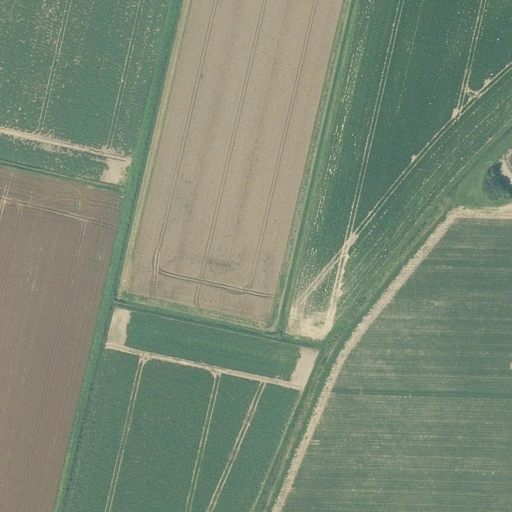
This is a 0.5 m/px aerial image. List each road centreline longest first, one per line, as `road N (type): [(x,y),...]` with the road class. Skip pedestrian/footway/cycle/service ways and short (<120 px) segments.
road 1 (track): [(184,0),(117,296),(272,331),(347,0)]
road 2 (track): [(55,511),(171,0)]
